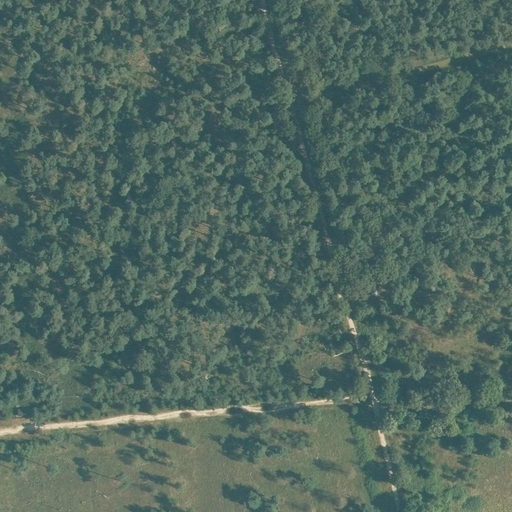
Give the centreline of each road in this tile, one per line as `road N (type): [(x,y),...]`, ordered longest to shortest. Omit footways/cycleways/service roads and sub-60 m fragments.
road 1 (track): [(375,409),(261,0)]
road 2 (track): [(371,396),(0,432)]
road 3 (track): [(511,397),(375,409)]
